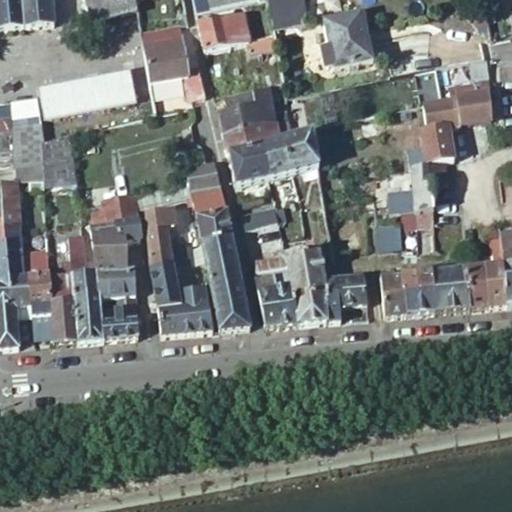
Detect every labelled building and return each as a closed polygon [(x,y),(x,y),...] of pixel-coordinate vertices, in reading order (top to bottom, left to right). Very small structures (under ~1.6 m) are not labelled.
[(0,0),(0,33),(53,29),(50,0),(0,0)] [(83,0),(91,23),(138,12),(138,11),(135,0),(83,0)] [(194,0),(197,12),(198,19),(269,3),(283,0),(194,0)] [(482,0),(485,13),(499,10),(496,0),(482,0)] [(333,22),(342,71),(381,64),(378,44),(376,35),(372,15),(333,22)] [(243,17),(199,26),(205,54),(205,56),(247,47),(250,47),(243,17)] [(181,39),(155,43),(158,59),(185,54),(181,39)] [(278,53),(276,41),(250,47),(247,47),(249,59),(268,55),(274,54),(278,53)] [(155,43),(144,45),(151,87),(186,80),(188,101),(205,99),(203,91),(200,76),(189,78),(187,67),(185,54),(158,59),(155,43)] [(279,63),(278,53),(274,54),(268,55),(271,65),(279,63)] [(492,97),(492,95),(488,64),(472,67),(475,88),(451,93),(454,104),(456,104),(490,97),(492,97)] [(39,92),(44,125),(137,106),(131,74),(39,92)] [(244,91),(216,97),(219,107),(229,105),(246,101),(244,91)] [(263,97),(246,101),(229,105),(232,117),(221,120),(225,138),(226,140),(262,133),(262,130),(256,104),(265,103),(263,97)] [(493,125),(490,97),(456,104),(460,126),(460,130),(493,125)] [(307,98),(287,102),(287,120),(288,126),(290,133),(293,145),(315,140),(314,134),(314,131),(307,98)] [(460,126),(456,104),(454,104),(445,106),(449,131),(460,130),(460,126)] [(11,105),(0,106),(0,122),(12,121),(11,105)] [(449,131),(445,106),(424,110),(424,112),(427,133),(423,138),(424,152),(452,147),(449,131)] [(13,132),(12,121),(0,122),(0,140),(13,139),(13,132)] [(358,125),(360,139),(380,135),(378,121),(358,125)] [(276,128),(262,130),(262,133),(263,137),(277,133),(276,128)] [(43,147),(41,130),(13,132),(13,139),(16,169),(43,167),(42,148),(43,147)] [(229,157),(229,159),(263,152),(279,148),(277,133),(263,137),(262,133),(226,140),(229,157)] [(16,169),(13,139),(0,140),(0,173),(16,173),(16,169)] [(74,179),(69,139),(43,147),(42,148),(43,167),(44,186),(74,179)] [(322,174),(315,140),(293,145),(289,146),(295,180),(320,174),(322,174)] [(263,152),(270,185),(295,180),(289,146),(279,148),(263,152)] [(455,164),(452,147),(424,152),(424,155),(425,168),(435,167),(443,166),(455,164)] [(229,159),(237,192),(270,185),(263,152),(229,159)] [(411,171),(425,168),(424,155),(408,158),(409,171),(411,171)] [(225,205),(216,166),(188,172),(190,184),(195,211),(197,210),(225,205)] [(435,167),(425,168),(411,171),(414,196),(387,199),(389,219),(399,217),(416,216),(416,219),(430,218),(432,217),(428,191),(446,188),(443,166),(435,167)] [(44,186),(43,167),(16,169),(16,173),(17,189),(44,186)] [(74,179),(44,186),(45,195),(75,188),(74,179)] [(18,205),(17,189),(1,190),(2,201),(2,206),(9,205),(18,205)] [(159,193),(136,199),(137,213),(160,211),(159,193)] [(104,201),(107,228),(139,224),(137,213),(136,199),(135,198),(104,201)] [(4,233),(21,231),(18,205),(9,205),(2,206),(3,216),(4,233)] [(227,215),(225,205),(197,210),(204,248),(233,243),(227,215)] [(273,230),(279,229),(276,213),(271,214),(273,230)] [(247,235),(260,233),(273,230),(271,214),(243,220),(247,235)] [(0,312),(11,312),(6,257),(23,256),(21,231),(4,233),(3,216),(0,215),(0,312)] [(430,218),(432,230),(463,228),(463,215),(432,217),(430,218)] [(399,217),(400,226),(401,231),(402,236),(408,236),(408,231),(425,229),(426,235),(433,234),(430,218),(416,219),(416,216),(399,217)] [(186,268),(185,255),(172,256),(168,221),(148,223),(151,272),(180,269),(184,268),(186,268)] [(90,229),(96,277),(99,304),(115,302),(137,301),(136,273),(127,274),(123,246),(141,244),(139,224),(107,228),(90,229)] [(432,230),(436,255),(463,253),(463,228),(432,230)] [(68,241),(81,239),(80,229),(58,231),(60,245),(68,244),(68,241)] [(379,231),(381,254),(400,252),(398,229),(379,231)] [(511,238),(502,239),(502,242),(502,248),(504,266),(511,265),(511,238)] [(70,266),(76,348),(100,347),(105,346),(100,312),(99,304),(96,277),(86,278),(81,239),(68,241),(68,244),(70,266)] [(238,274),(233,243),(204,248),(205,252),(207,266),(209,275),(219,336),(219,338),(250,335),(238,274)] [(51,309),(47,244),(36,244),(38,281),(30,281),(32,310),(34,343),(53,341),(51,309)] [(488,313),(507,311),(506,294),(505,277),(504,266),(502,248),(492,249),(493,258),(494,269),(483,271),(488,313)] [(207,266),(205,252),(185,255),(186,268),(207,266)] [(327,328),(323,286),(321,264),(321,254),(287,260),(255,266),(258,277),(272,274),(289,272),(298,330),(327,328)] [(6,257),(11,312),(16,312),(32,310),(30,281),(25,281),(23,256),(6,257)] [(494,269),(493,258),(481,260),(483,271),(494,269)] [(68,308),(51,309),(53,341),(54,350),(73,349),(76,348),(70,266),(64,267),(68,308)] [(151,272),(158,312),(179,309),(177,294),(188,294),(186,268),(184,268),(180,269),(151,272)] [(469,315),(488,313),(483,271),(465,273),(469,315)] [(281,332),(298,330),(289,272),(272,274),(273,282),(281,332)] [(408,321),(405,283),(399,283),(399,273),(385,274),(384,284),(382,284),(385,323),(408,321)] [(469,315),(465,273),(432,278),(435,318),(463,315),(469,315)] [(435,318),(432,278),(418,280),(422,319),(435,318)] [(422,319),(418,280),(405,282),(405,283),(408,321),(419,320),(422,319)] [(273,282),(257,284),(265,333),(281,332),(273,282)] [(363,283),(334,285),(338,313),(367,311),(363,283)] [(334,285),(323,286),(327,328),(340,327),(338,313),(334,285)] [(191,339),(212,337),(208,308),(206,293),(188,294),(177,294),(179,309),(186,308),(186,310),(191,339)] [(100,312),(105,346),(138,344),(137,301),(115,302),(116,310),(100,312)] [(179,309),(158,312),(160,341),(191,339),(186,310),(186,308),(179,309)] [(11,312),(0,312),(0,354),(9,354),(19,353),(16,312),(11,312)]
